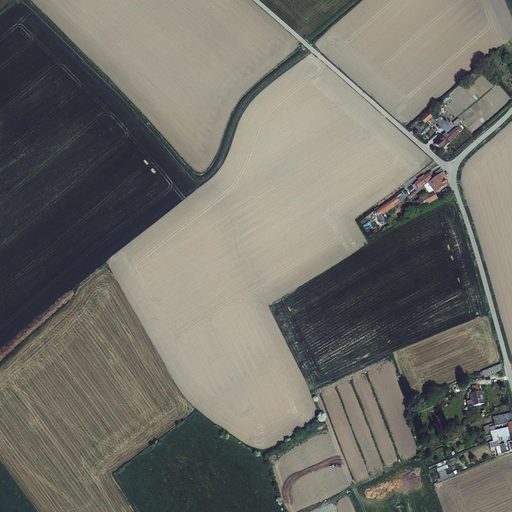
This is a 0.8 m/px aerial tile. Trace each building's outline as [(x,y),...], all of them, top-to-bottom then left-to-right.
[(420,125),(414,130),(417,133),(418,132),(420,134),(430,125),(428,123),(430,122),(435,127),(439,124),(432,115),(424,121),(427,125),(423,128),(420,125)] [(438,146),(442,151),(445,148),(446,149),(452,145),(449,141),(463,129),(459,125),(445,137),(442,133),(441,134),(445,140),(438,146)] [(419,191),(430,183),(438,177),(433,170),(414,184),(419,191)] [(445,178),(448,177),(445,172),(444,173),(439,177),(438,177),(430,183),(437,192),(437,193),(450,184),(445,178)] [(415,193),(410,187),(407,189),(412,196),(415,193)] [(425,208),(441,198),(437,193),(437,192),(421,203),(425,208)] [(396,199),(381,210),(385,215),(407,199),(405,196),(398,201),(396,199)] [(483,371),(486,377),(504,369),(503,362),(483,371)] [(485,405),(483,392),(472,394),(474,407),(485,405)] [(511,422),(511,413),(494,418),(496,426),(508,424),(511,422)] [(511,435),(511,434),(511,422),(508,424),(510,430),(500,432),(501,437),(511,435)] [(425,443),(428,449),(440,444),(438,438),(425,443)] [(506,455),(502,444),(498,445),(503,456),(506,455)] [(436,468),(439,480),(453,477),(452,473),(447,475),(445,469),(447,469),(446,466),(436,468)]
